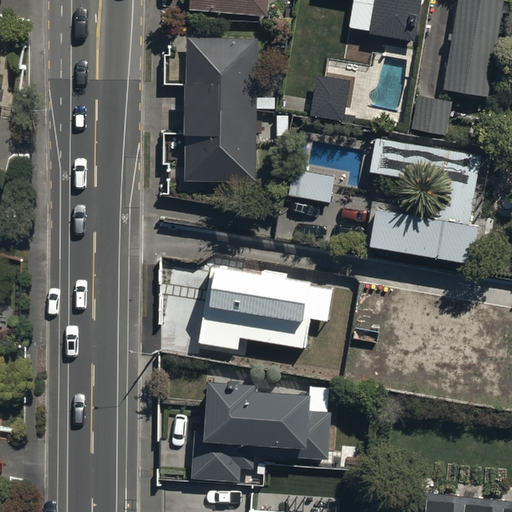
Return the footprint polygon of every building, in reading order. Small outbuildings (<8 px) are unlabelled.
[(269,0),(190,0),(190,9),(268,16),(269,0)] [(421,0),(375,0),(370,32),(415,40),(421,0)] [(503,0),(457,0),(443,90),(488,97),(503,0)] [(256,39),(186,37),(183,180),(255,180),(256,39)] [(349,79),(317,74),(310,114),(343,120),(349,79)] [(451,101),(417,95),(411,128),(445,134),(451,101)] [(376,207),(370,244),(471,262),(478,226),(468,224),(481,153),(376,136),(370,172),(435,183),(429,217),(376,207)] [(292,167),(288,193),(329,201),(334,175),(292,167)] [(261,274),(210,266),(197,343),(239,350),(241,337),(304,348),(309,317),(328,320),(333,291),(310,287),(311,284),(287,280),(288,274),(262,270),(261,274)] [(358,303),(351,342),(375,346),(374,351),(463,362),(471,300),(418,294),(419,285),(391,282),(389,290),(384,290),(382,306),(358,303)] [(511,290),(479,286),(474,328),(511,332),(511,290)] [(256,381),(207,379),(204,432),(195,431),(192,477),(238,480),(239,466),(252,466),(253,452),(327,457),(330,411),(308,410),(310,392),(256,389),(256,381)] [(272,465),(272,482),(313,484),(313,467),(272,465)] [(511,511),(511,499),(380,486),(377,511),(511,511)]
